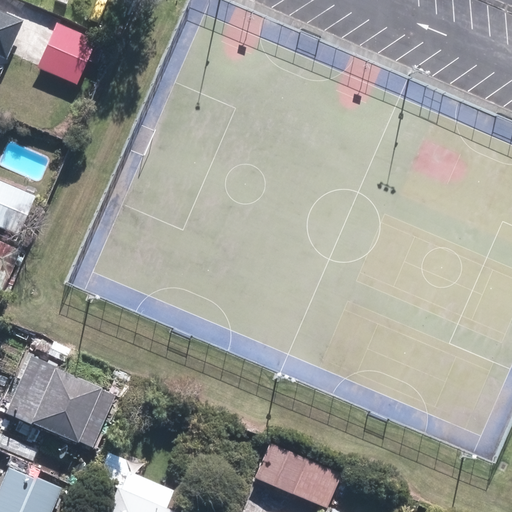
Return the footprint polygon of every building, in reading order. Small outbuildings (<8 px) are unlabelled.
[(25,20),(0,9),(0,55),(8,59),(25,20)] [(99,40),(57,23),(38,67),(81,85),(99,40)] [(36,194),(0,179),(0,225),(20,233),(36,194)] [(0,296),(21,249),(0,239),(0,296)] [(57,363),(32,352),(7,410),(91,446),(115,392),(55,366),(57,363)] [(270,443),(255,476),(328,508),(343,475),(270,443)] [(177,511),(167,507),(175,488),(130,470),(134,461),(109,450),(96,479),(116,488),(105,511),(177,511)] [(0,511),(51,511),(62,486),(8,464),(0,484),(0,511)]
